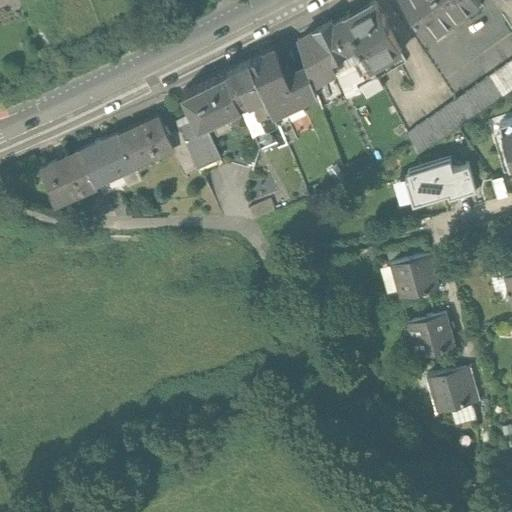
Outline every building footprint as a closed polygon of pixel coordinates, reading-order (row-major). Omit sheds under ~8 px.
[(400,47),(375,0),(372,0),(344,16),(364,53),(371,65),(400,47)] [(452,18),(440,0),(404,0),(427,35),(452,18)] [(478,1),(476,0),(440,0),(452,18),(478,1)] [(333,22),(331,18),(314,28),(331,59),(351,47),(353,58),(364,53),(344,16),(333,22)] [(331,59),(314,28),(298,36),(307,61),(310,69),(331,59)] [(284,71),(274,48),(250,59),(273,109),(300,97),(317,90),(310,69),(307,61),(284,71)] [(364,53),(353,58),(360,71),(371,65),(364,53)] [(273,109),(250,59),(227,70),(241,104),(255,135),(272,128),(270,123),(278,120),(273,109)] [(511,60),(490,75),(503,95),(511,89),(511,60)] [(347,63),(337,68),(346,93),(355,89),(351,81),(355,78),(347,63)] [(227,70),(183,91),(196,123),(241,104),(227,70)] [(490,75),(455,98),(468,118),(503,95),(490,75)] [(300,97),(273,109),(278,120),(278,122),(306,109),(300,97)] [(455,98),(405,130),(416,151),(468,118),(455,98)] [(160,112),(119,131),(133,161),(145,155),(146,157),(174,145),(160,112)] [(511,118),(500,121),(511,162),(511,118)] [(272,128),(255,135),(260,146),(276,139),(272,128)] [(119,131),(79,149),(94,182),(108,176),(115,192),(141,179),(133,161),(119,131)] [(188,147),(175,152),(182,174),(196,167),(188,147)] [(79,149),(38,169),(55,205),(96,185),(94,182),(79,149)] [(441,171),(453,168),(450,158),(408,169),(409,175),(394,179),(401,207),(448,194),(441,171)] [(469,163),(453,168),(441,171),(448,194),(449,198),(476,190),(469,163)] [(429,253),(390,263),(400,298),(438,288),(429,253)] [(445,315),(407,325),(416,359),(455,349),(445,315)] [(465,373),(427,383),(436,418),(474,408),(465,373)]
